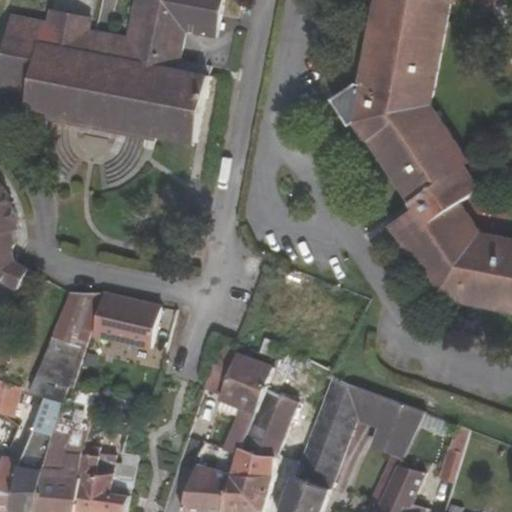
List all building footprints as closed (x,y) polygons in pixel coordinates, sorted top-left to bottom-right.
[(186,32),(218,38),(225,0),(137,0),(130,37),(89,30),(90,24),(51,16),(50,22),(12,15),(0,80),(0,88),(30,95),(28,109),(197,141),(212,66),(181,60),(186,32)] [(377,0),(363,79),(356,79),(331,95),(349,121),(356,117),(414,205),(392,220),(442,295),(511,310),(511,235),(480,229),(462,202),(482,188),(472,174),(467,165),(471,162),(433,104),(452,3),(456,0),(377,0)] [(92,16),(52,8),(51,16),(90,24),(92,16)] [(511,168),(473,161),(471,162),(467,165),(472,174),(511,181),(511,168)] [(0,280),(5,279),(21,288),(31,270),(13,258),(11,240),(14,240),(13,226),(15,226),(14,218),(13,213),(10,204),(6,196),(2,188),(0,184),(0,280)] [(104,292),(71,292),(39,373),(52,378),(47,395),(36,427),(24,460),(20,472),(15,511),(39,511),(47,463),(60,419),(72,385),(76,386),(92,334),(104,292)] [(92,334),(154,349),(164,306),(104,292),(92,334)] [(222,338),(205,386),(225,393),(238,354),(241,344),(222,338)] [(260,410),(267,389),(272,372),(275,365),(238,354),(225,393),(224,397),(246,405),(260,410)] [(284,375),(272,372),(267,389),(278,393),(284,375)] [(47,395),(52,378),(39,373),(33,390),(47,395)] [(336,376),(283,511),(282,511),(323,511),(360,420),(380,427),(416,439),(427,412),(336,376)] [(279,472),(278,450),(281,450),(299,399),(278,393),(267,389),(260,410),(249,444),(226,511),(260,511),(267,511),(279,472)] [(246,405),(231,447),(238,449),(241,442),(249,444),(260,410),(246,405)] [(39,511),(77,511),(84,454),(73,455),(77,423),(60,419),(47,463),(39,511)] [(374,446),(392,456),(403,460),(406,460),(416,439),(380,427),(374,446)] [(455,485),(470,432),(457,427),(442,480),(455,485)] [(241,442),(238,449),(231,447),(207,442),(182,511),(226,511),(249,444),(241,442)] [(128,511),(141,455),(126,451),(117,491),(106,489),(110,457),(84,454),(77,511),(128,511)] [(1,473),(0,477),(0,482),(0,511),(15,511),(20,472),(24,460),(7,456),(1,473)] [(378,501),(389,505),(390,500),(401,466),(403,460),(392,456),(378,501)] [(419,509),(430,475),(401,466),(390,500),(419,509)] [(427,511),(419,509),(390,500),(389,505),(378,501),(374,511),(427,511)] [(462,511),(464,507),(449,503),(446,511),(462,511)]
